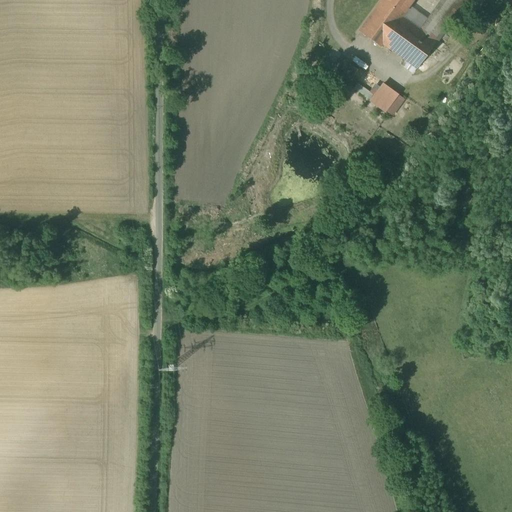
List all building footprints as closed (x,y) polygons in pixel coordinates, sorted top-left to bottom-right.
[(414,0),(382,0),(380,2),(401,18),(414,0)] [(443,0),(420,31),(401,18),(383,44),(417,68),(466,0),(443,0)] [(380,2),(359,31),(380,47),(383,44),(401,18),(380,2)] [(368,97),(371,91),(357,84),(354,89),(368,97)] [(397,95),(382,84),(372,99),(386,110),(397,95)]
